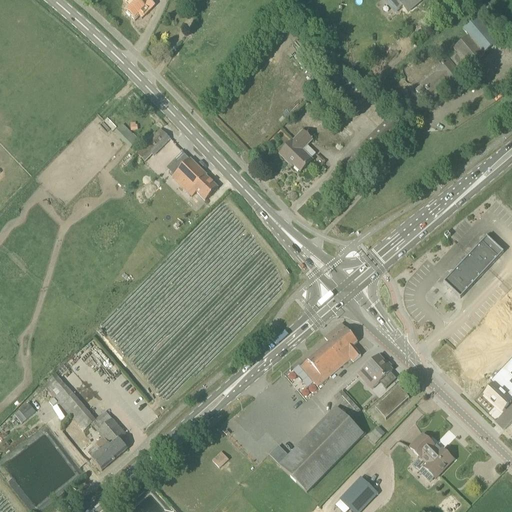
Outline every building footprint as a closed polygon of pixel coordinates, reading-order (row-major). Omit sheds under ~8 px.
[(126,0),(125,2),(131,7),(126,12),(127,14),(127,15),(130,18),(131,17),(136,22),(140,18),(142,20),(155,6),(148,0),(143,6),(137,0),(126,0)] [(399,0),(398,1),(408,13),(423,0),(399,0)] [(464,30),(469,37),(484,54),(497,43),(477,19),(464,30)] [(485,55),(484,54),(469,37),(454,50),(458,55),(449,62),(459,75),(469,67),(469,68),(485,55)] [(463,79),(459,75),(449,62),(437,71),(438,73),(422,86),(417,91),(424,100),(430,96),(432,99),(449,85),(452,88),(463,79)] [(344,70),(325,91),(352,116),(371,94),(344,70)] [(397,103),(407,115),(412,111),(412,113),(420,106),(410,93),(397,103)] [(405,128),(392,116),(341,166),(352,178),(405,128)] [(153,155),(154,157),(171,140),(161,130),(137,154),(145,162),(153,155)] [(303,133),(293,142),(280,156),(288,164),(289,162),(301,173),(313,161),(303,151),(312,142),(303,133)] [(190,160),(172,178),(192,198),(197,193),(206,202),(218,189),(206,177),(207,176),(190,160)] [(504,253),(494,244),(487,237),(480,245),(479,244),(476,247),(477,248),(466,259),(465,258),(462,261),(463,263),(444,283),(461,300),(504,253)] [(358,343),(346,329),(301,368),(299,366),(293,372),(301,381),(307,376),(318,388),(350,360),(353,364),(361,357),(352,348),(358,343)] [(468,347),(447,371),(470,392),(475,386),(472,383),(486,367),(489,370),(495,363),(482,352),(478,356),(468,347)] [(379,357),(363,372),(358,377),(372,391),(377,386),(392,372),(379,357)] [(494,386),(485,396),(496,406),(497,406),(501,411),(505,407),(505,408),(511,402),(511,389),(505,383),(511,375),(511,360),(491,383),(494,386)] [(91,362),(88,366),(98,377),(102,373),(91,362)] [(39,407),(46,400),(55,411),(59,407),(42,388),(31,398),(39,407)] [(376,409),(386,421),(410,400),(399,388),(376,409)] [(96,421),(74,396),(69,390),(56,401),(84,432),(92,425),(103,439),(96,445),(101,451),(91,459),(102,472),(128,450),(120,441),(126,436),(106,412),(96,421)] [(342,391),(335,398),(353,418),(360,411),(342,391)] [(87,406),(91,401),(81,394),(77,399),(87,406)] [(28,404),(14,416),(21,425),(35,413),(28,404)] [(307,494),(364,436),(337,409),(280,467),(307,494)] [(411,450),(428,467),(425,470),(436,480),(453,461),(443,451),(441,454),(434,447),(423,437),(411,450)] [(221,453),(212,462),(219,470),(229,461),(221,453)] [(340,500),(352,511),(360,511),(377,495),(361,479),(340,500)]
